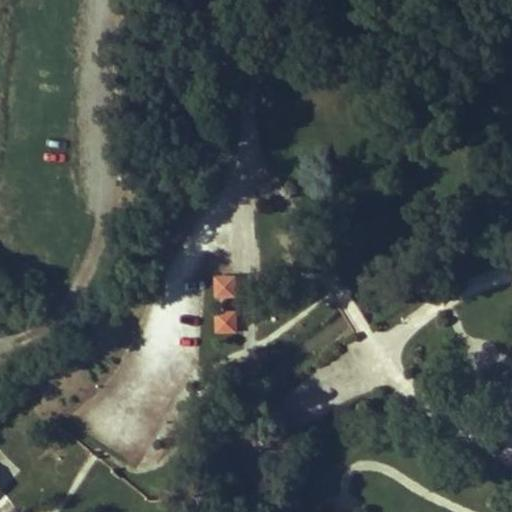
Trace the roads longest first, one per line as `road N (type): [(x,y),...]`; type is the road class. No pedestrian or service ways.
road 1 (unknown): [(367,342),(257,191),(270,443)]
road 2 (residential): [(241,0),(257,191)]
